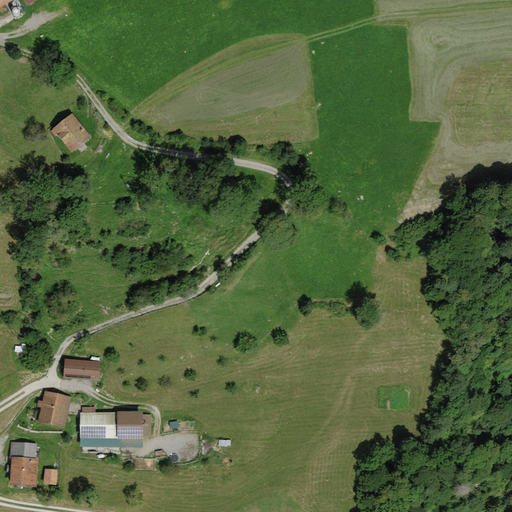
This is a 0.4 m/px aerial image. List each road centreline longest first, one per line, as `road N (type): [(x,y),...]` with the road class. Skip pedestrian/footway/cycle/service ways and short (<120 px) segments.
road 1 (track): [(47,378),(76,335),(212,280),(252,247),(292,193),(267,168),(140,146),(79,78),(1,41)]
road 2 (track): [(511,8),(377,17),(272,48),(179,86),(118,130)]
road 3 (track): [(156,439),(156,413),(147,406),(47,378)]
